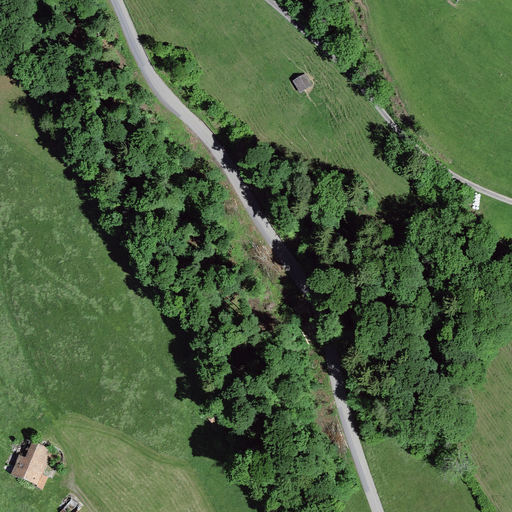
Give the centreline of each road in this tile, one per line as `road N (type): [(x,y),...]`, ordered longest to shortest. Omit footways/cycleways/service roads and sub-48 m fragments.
road 1 (tertiary): [(378,511),(304,301),(229,161),(161,85),(115,0)]
road 2 (unclassified): [(271,0),(357,74),(408,152),(511,203)]
